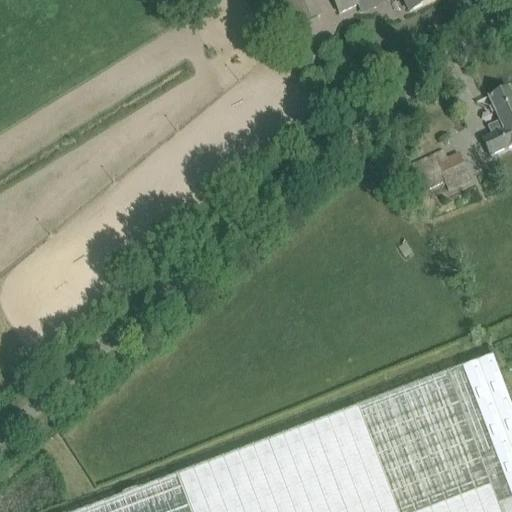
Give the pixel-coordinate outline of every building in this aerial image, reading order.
[(313,21),(302,0),(276,0),(291,31),(313,21)] [(332,0),(340,15),(371,0),(403,0),(410,13),(437,0),(332,0)] [(488,99),(499,123),(488,129),(491,137),(482,141),(490,158),(511,147),(511,97),(509,90),(488,99)] [(433,158),(404,172),(412,190),(416,198),(446,184),(449,192),(453,190),(471,182),(458,155),(437,165),(433,158)] [(414,258),(405,243),(398,247),(406,262),(414,258)] [(177,480),(93,511),(511,511),(511,411),(493,360),(177,480)]
